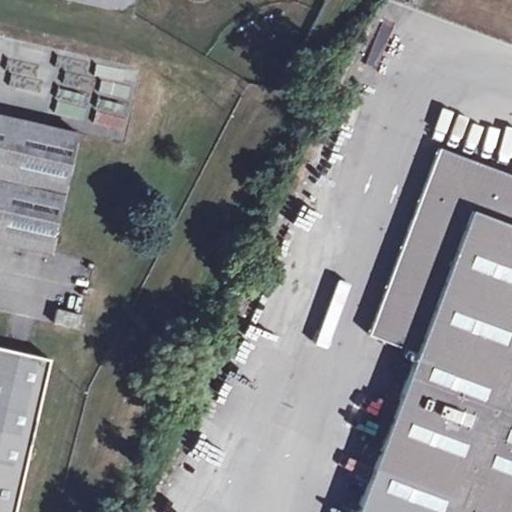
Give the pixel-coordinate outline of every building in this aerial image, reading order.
[(130,96),(131,69),(101,67),(99,94),(130,96)] [(0,236),(47,247),(74,127),(0,110),(0,236)] [(94,115),(91,133),(122,137),(125,119),(94,115)] [(493,150),(485,169),(511,179),(511,156),(510,156),(511,149),(511,124),(508,123),(496,152),(493,150)] [(511,511),(511,179),(485,169),(446,155),(378,338),(422,357),(365,511),(511,511)] [(53,324),(78,329),(82,314),(57,308),(53,324)] [(0,511),(12,511),(48,354),(0,343),(0,511)]
